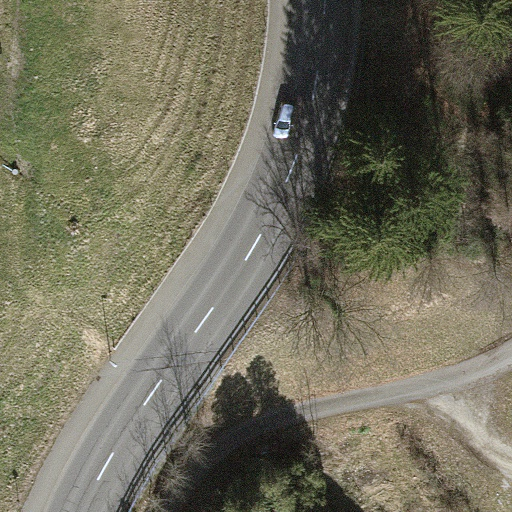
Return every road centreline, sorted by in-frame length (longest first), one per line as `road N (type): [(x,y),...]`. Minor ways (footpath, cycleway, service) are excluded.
road 1 (secondary): [(84,511),(156,387),(257,245),(292,172),(315,99),(326,0)]
road 2 (residential): [(169,511),(214,455),(250,432),(449,382),(511,353)]
